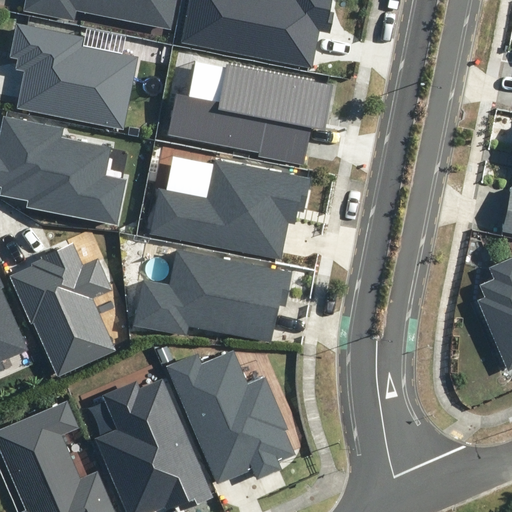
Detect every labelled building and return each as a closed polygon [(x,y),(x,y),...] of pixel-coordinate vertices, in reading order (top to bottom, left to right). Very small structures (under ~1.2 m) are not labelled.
[(170,30),(176,0),(25,0),(23,11),(75,21),(76,12),(170,30)] [(188,0),(180,43),(312,69),(319,31),(330,33),(334,13),(329,12),(330,0),(188,0)] [(17,108),(123,129),(138,58),(82,46),(84,36),(16,23),(9,57),(18,59),(16,69),(24,71),(17,108)] [(258,157),(304,165),(311,127),(325,130),(334,85),(226,65),(219,102),(176,94),(168,135),(259,152),(258,157)] [(117,225),(126,180),(105,176),(111,147),(62,137),(64,128),(3,116),(0,133),(0,186),(1,187),(0,193),(0,194),(28,200),(27,207),(117,225)] [(311,178),(214,159),(207,198),(159,189),(150,233),(281,258),(288,223),(295,224),(297,211),(304,213),(311,178)] [(502,231),(511,233),(511,186),(511,187),(502,231)] [(34,324),(58,377),(117,351),(93,298),(112,290),(98,258),(83,264),(72,242),(40,256),(41,259),(31,264),(32,266),(9,276),(31,325),(34,324)] [(285,306),(292,272),(176,249),(169,285),(143,279),(133,325),(187,336),(189,326),(272,342),(279,305),(285,306)] [(508,370),(511,368),(511,257),(489,267),(494,279),(480,284),(484,297),(477,299),(508,370)] [(0,370),(4,368),(1,362),(29,350),(2,289),(4,288),(0,277),(0,370)] [(203,362),(199,352),(166,366),(217,486),(253,471),(256,479),(282,469),(278,460),(294,454),(284,430),(287,429),(265,376),(248,382),(234,349),(203,362)] [(212,497),(162,379),(140,388),(136,380),(102,395),(117,429),(95,438),(126,511),(153,511),(166,506),(168,510),(180,505),(182,510),(212,497)] [(79,428),(67,400),(0,428),(0,450),(25,510),(22,511),(114,511),(97,471),(80,478),(62,435),(79,428)]
